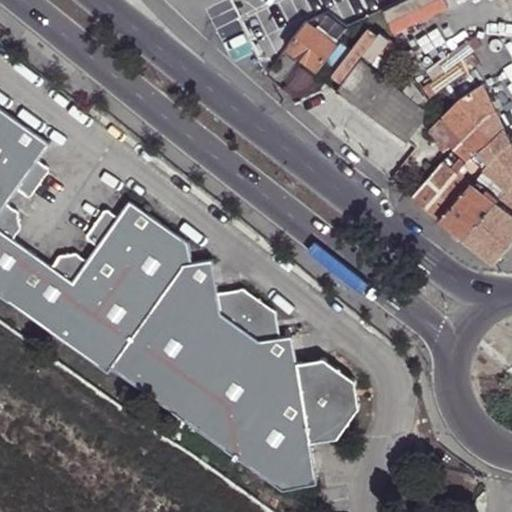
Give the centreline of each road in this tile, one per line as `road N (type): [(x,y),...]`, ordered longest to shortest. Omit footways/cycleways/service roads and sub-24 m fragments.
road 1 (primary): [(19,0),(428,326),(444,355)]
road 2 (primary): [(403,240),(105,0)]
road 3 (unclassified): [(403,240),(324,153),(151,0)]
road 4 (primary): [(444,355),(444,399),(464,437),(511,463)]
